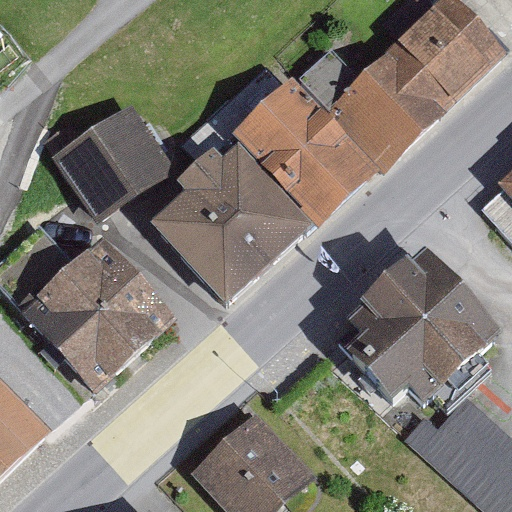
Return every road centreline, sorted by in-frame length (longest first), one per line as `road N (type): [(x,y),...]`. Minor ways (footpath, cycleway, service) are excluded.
road 1 (secondary): [(61,511),(511,105)]
road 2 (track): [(411,196),(489,288),(511,294)]
